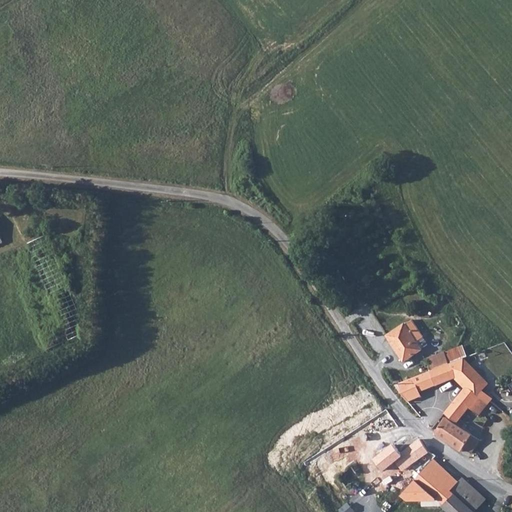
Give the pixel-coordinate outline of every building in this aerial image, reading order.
[(342,277),(332,282),(338,294),(348,289),(342,277)] [(341,300),(343,306),(347,311),(356,306),(351,295),(341,300)] [(411,320),(386,336),(404,361),(421,351),(416,343),(423,339),(411,320)] [(429,358),(433,368),(447,363),(442,352),(429,358)] [(463,357),(449,362),(455,376),(453,377),(463,389),(466,386),(477,396),(482,391),(490,383),(463,357)] [(455,376),(449,362),(447,363),(433,368),(399,384),(408,401),(423,396),(421,392),(453,377),(455,376)] [(468,409),(477,396),(466,386),(463,389),(444,412),(456,422),(468,409)] [(493,399),(482,391),(477,396),(468,409),(478,416),(493,399)] [(445,419),(435,434),(462,451),(463,447),(472,452),(479,441),(445,419)] [(428,451),(420,440),(402,453),(395,444),(375,459),(385,471),(396,463),(402,471),(428,451)] [(436,500),(447,511),(474,511),(486,499),(463,477),(458,482),(433,459),(415,480),(402,495),(408,501),(436,500)] [(352,466),(337,476),(345,488),(360,478),(352,466)]
